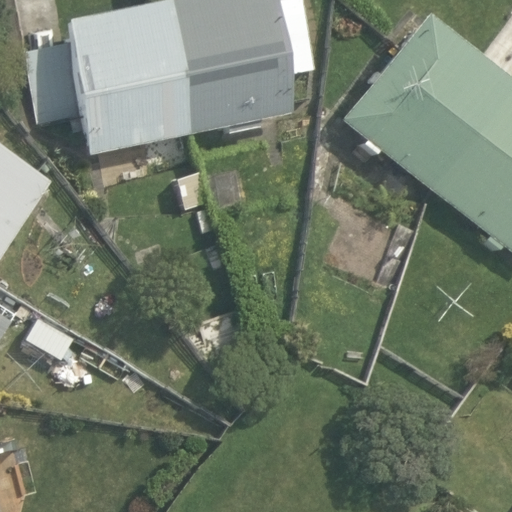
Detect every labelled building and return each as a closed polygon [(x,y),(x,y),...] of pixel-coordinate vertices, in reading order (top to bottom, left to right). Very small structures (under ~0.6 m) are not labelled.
[(155,0),(62,19),(67,44),(82,118),(90,153),(116,148),(118,157),(150,151),(148,143),(225,127),(226,136),(260,129),(259,121),(290,115),(282,77),(267,2),(266,0),(155,0)] [(300,0),(276,0),(267,2),(282,77),(314,71),(300,0)] [(511,82),(421,12),(339,121),(363,139),(359,145),(374,156),(378,151),(486,236),(482,241),(496,252),(500,247),(511,256),(511,82)] [(82,118),(67,44),(24,52),(38,126),(82,118)] [(0,254),(48,179),(0,148),(0,254)]
